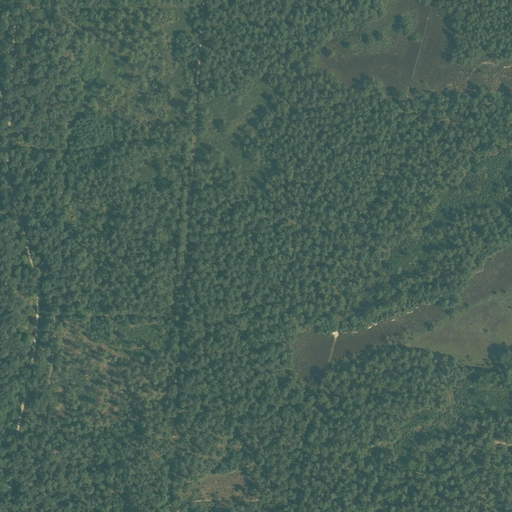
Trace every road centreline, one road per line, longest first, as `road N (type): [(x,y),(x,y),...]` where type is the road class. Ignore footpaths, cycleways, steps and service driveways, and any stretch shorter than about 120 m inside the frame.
road 1 (track): [(19,0),(6,146),(38,315),(9,511)]
road 2 (track): [(167,511),(202,0)]
road 3 (track): [(511,445),(490,443),(437,474),(339,454),(277,422),(185,411),(138,435),(49,432)]
road 4 (track): [(49,432),(76,0)]
